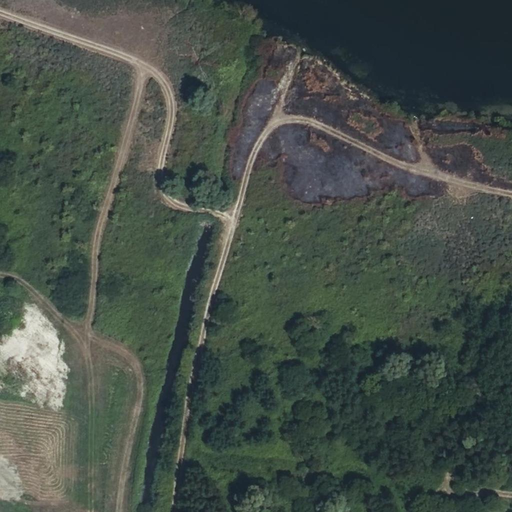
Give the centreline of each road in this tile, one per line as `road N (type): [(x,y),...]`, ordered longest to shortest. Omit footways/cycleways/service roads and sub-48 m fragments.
road 1 (track): [(175,511),(235,211),(258,137),(277,118),(303,121),(415,174),(511,190)]
road 2 (track): [(83,511),(91,244),(148,72),(182,9)]
road 3 (track): [(148,72),(170,86),(175,112),(159,168),(163,195),(182,208),(235,211)]
road 4 (track): [(121,511),(142,383),(124,349),(88,335)]
road 5 (track): [(148,72),(0,13)]
